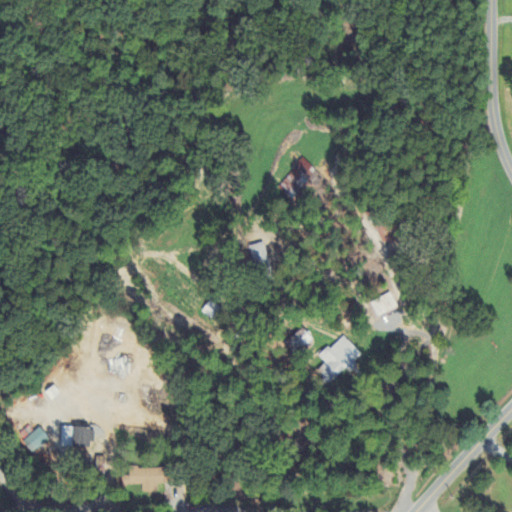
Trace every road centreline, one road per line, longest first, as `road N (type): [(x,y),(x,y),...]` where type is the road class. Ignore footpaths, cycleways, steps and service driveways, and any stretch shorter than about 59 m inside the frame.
road 1 (residential): [(511,164),(498,138),(491,0)]
road 2 (tertiary): [(417,511),(511,403)]
